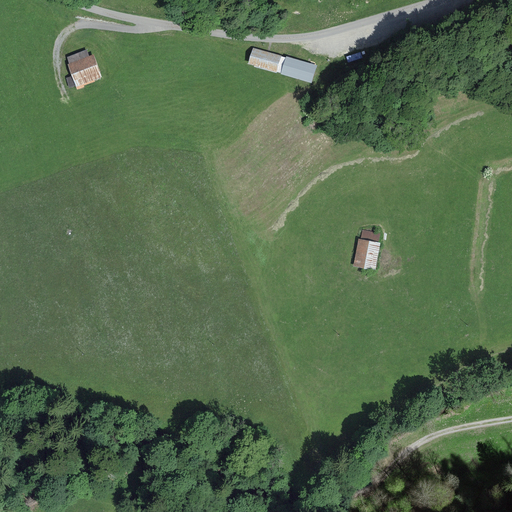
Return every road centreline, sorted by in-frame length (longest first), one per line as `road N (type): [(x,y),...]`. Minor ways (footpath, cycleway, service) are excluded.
road 1 (unclassified): [(447,0),(326,33),(274,38),(146,21),(71,0)]
road 2 (track): [(74,118),(56,66),(62,35),(81,23),(141,29),(146,21)]
